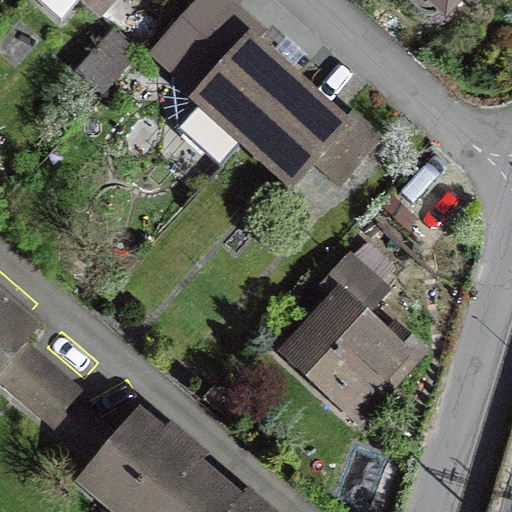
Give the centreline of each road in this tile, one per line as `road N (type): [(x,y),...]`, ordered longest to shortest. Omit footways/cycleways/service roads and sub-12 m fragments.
road 1 (residential): [(0,262),(292,511)]
road 2 (residential): [(511,241),(432,511)]
road 3 (residential): [(511,176),(316,0)]
